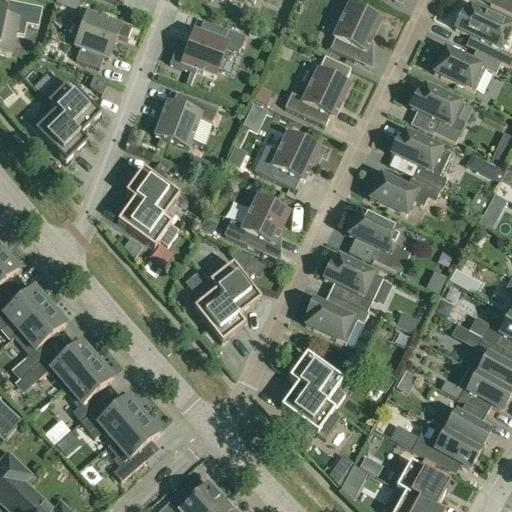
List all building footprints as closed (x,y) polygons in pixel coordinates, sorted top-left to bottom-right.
[(99,0),(123,9),(125,0),(99,0)] [(207,0),(217,0),(241,9),(244,0),(206,0),(208,1),(207,0)] [(511,0),(493,0),(490,7),(511,18),(511,16),(511,0)] [(0,56),(10,59),(14,37),(24,39),(26,27),(38,30),(42,11),(6,3),(3,15),(0,14),(0,56)] [(329,53),(355,65),(361,54),(365,56),(380,24),(348,9),(333,41),(334,41),(329,53)] [(500,66),(510,71),(511,67),(511,59),(501,54),(511,30),(469,10),(464,19),(461,17),(454,32),(486,47),(481,57),(500,66)] [(119,29),(87,17),(74,50),(80,52),(75,64),(99,73),(103,61),(108,63),(116,40),(127,44),(132,30),(120,25),(119,29)] [(196,73),(215,80),(226,51),(238,55),(244,40),(202,25),(198,36),(194,35),(185,58),(174,54),(169,68),(189,75),(193,77),(194,77),(196,73)] [(500,66),(481,57),(475,54),(470,65),(444,53),(443,56),(440,55),(435,65),(438,67),(433,76),(474,96),(485,72),(495,77),(500,66)] [(323,61),(317,74),(342,86),(349,73),(323,61)] [(342,86),(317,74),(303,103),(291,97),(284,111),(324,131),(329,119),(334,121),(349,89),(342,86)] [(189,75),(184,89),(188,90),(193,77),(189,75)] [(93,80),(89,90),(101,99),(106,85),(93,80)] [(79,139),(80,138),(100,118),(68,86),(61,93),(54,86),(40,100),(47,108),(48,107),(79,139)] [(14,97),(6,88),(0,92),(0,101),(3,105),(14,97)] [(271,98),(272,96),(260,90),(255,102),(254,103),(267,109),(271,98)] [(457,123),(464,109),(424,90),(420,99),(417,97),(410,112),(438,125),(433,136),(455,147),(465,127),(457,123)] [(154,140),(188,152),(199,122),(212,127),(217,112),(176,96),(171,108),(167,106),(154,140)] [(87,146),(80,138),(79,139),(48,107),(47,108),(27,127),(66,167),(87,146)] [(440,194),(439,194),(441,195),(446,184),(439,180),(450,157),(405,135),(400,144),(397,143),(390,158),(417,170),(412,181),(440,194)] [(319,153),(287,138),(273,166),(261,160),(254,175),(294,194),(299,183),(303,185),(319,153)] [(507,156),(495,150),(489,162),(501,168),(507,156)] [(49,155),(43,159),(49,166),(54,162),(49,155)] [(243,162),(231,156),(226,168),(238,173),(243,162)] [(221,170),(208,165),(203,178),(216,184),(221,170)] [(159,166),(152,175),(161,182),(168,173),(159,166)] [(499,187),(505,173),(496,169),(490,183),(499,187)] [(162,223),(163,222),(179,199),(143,172),(125,197),(133,203),(134,202),(162,223)] [(440,194),(412,181),(411,180),(406,191),(380,179),(379,182),(376,181),(371,192),(374,193),(369,203),(405,220),(412,205),(423,210),(427,202),(434,205),(439,194),(440,194)] [(490,203),(476,196),(471,206),(485,213),(490,203)] [(288,217),(256,201),(243,230),(230,224),(223,239),(263,258),(269,247),(273,249),(288,217)] [(179,234),(163,222),(162,223),(134,202),(133,203),(117,226),(154,252),(159,245),(167,251),(179,234)] [(354,225),(351,224),(346,234),(349,236),(348,239),(377,252),(371,263),(400,277),(410,257),(395,250),(402,235),(359,215),(354,225)] [(492,224),(490,219),(485,216),(480,224),(489,229),(492,224)] [(212,238),(218,227),(215,226),(205,221),(200,233),(212,238)] [(142,251),(130,242),(124,250),(134,262),(142,251)] [(0,304),(5,301),(0,295),(0,289),(18,274),(16,273),(20,270),(10,259),(7,262),(2,256),(0,257),(0,304)] [(366,316),(382,282),(337,260),(333,270),(330,268),(323,283),(350,295),(345,306),(347,307),(366,316)] [(259,280),(264,268),(249,262),(244,273),(259,280)] [(238,321),(261,303),(233,268),(225,274),(219,266),(203,278),(209,287),(210,286),(238,321)] [(449,283),(464,291),(470,279),(456,271),(449,283)] [(434,280),(429,292),(441,298),(446,286),(434,280)] [(245,329),(238,321),(210,286),(209,287),(195,298),(201,306),(193,312),(221,348),(245,329)] [(19,336),(49,310),(44,305),(48,302),(38,291),(34,294),(33,292),(12,310),(5,301),(0,304),(0,332),(10,344),(13,340),(19,336)] [(366,316),(347,307),(342,317),(313,304),(306,318),(309,320),(305,329),(346,348),(357,325),(363,328),(368,317),(366,316)] [(445,320),(448,314),(438,308),(435,315),(445,320)] [(33,371),(52,356),(44,347),(64,329),(63,327),(67,324),(57,313),(54,316),(49,310),(19,336),(13,340),(29,359),(25,362),(33,371)] [(511,320),(505,317),(500,326),(496,324),(491,325),(482,341),(482,342),(503,353),(503,354),(511,358),(511,320)] [(511,371),(498,364),(503,354),(503,353),(482,342),(477,352),(487,358),(477,376),(511,395),(511,371)] [(96,365),(91,360),(94,357),(85,345),(81,348),(80,347),(59,365),(52,356),(33,371),(30,374),(38,383),(47,376),(62,394),(96,365)] [(333,413),(334,413),(345,398),(337,392),(342,384),(306,358),(289,381),(333,413)] [(80,426),(98,410),(91,401),(111,383),(110,382),(114,379),(104,368),(100,371),(96,365),(62,394),(78,412),(72,417),(80,426)] [(511,396),(511,395),(477,376),(469,372),(458,391),(463,394),(457,404),(464,408),(485,420),(491,409),(501,415),(511,396)] [(391,384),(378,374),(371,384),(384,394),(391,384)] [(342,419),(334,413),(333,413),(289,381),(288,382),(296,388),(280,411),(325,444),(342,419)] [(113,446),(143,420),(138,414),(141,411),(132,400),(128,403),(127,402),(106,419),(98,410),(80,426),(95,443),(104,435),(113,446)] [(31,407),(24,413),(29,419),(35,413),(31,407)] [(480,429),(485,420),(464,408),(459,418),(447,411),(436,430),(480,454),(490,435),(480,429)] [(10,414),(0,425),(0,440),(4,444),(22,425),(10,414)] [(143,420),(113,446),(122,456),(113,464),(119,471),(113,476),(121,486),(145,465),(137,456),(158,438),(157,437),(161,434),(151,422),(147,425),(143,420)] [(445,459),(467,472),(469,473),(480,454),(436,430),(426,449),(417,443),(411,454),(439,470),(445,459)] [(305,453),(312,444),(295,432),(291,438),(305,453)] [(65,511),(61,508),(56,511),(50,511),(20,484),(27,476),(7,458),(0,466),(0,504),(6,511),(8,509),(11,511),(65,511)] [(328,479),(338,492),(352,466),(342,459),(328,479)] [(432,511),(436,511),(449,488),(410,466),(396,492),(432,511)] [(358,499),(361,496),(351,485),(343,492),(341,493),(352,504),(358,499)] [(219,511),(225,507),(217,498),(209,487),(190,505),(181,495),(162,511),(219,511)] [(432,511),(396,492),(395,492),(396,493),(384,511),(432,511)]
